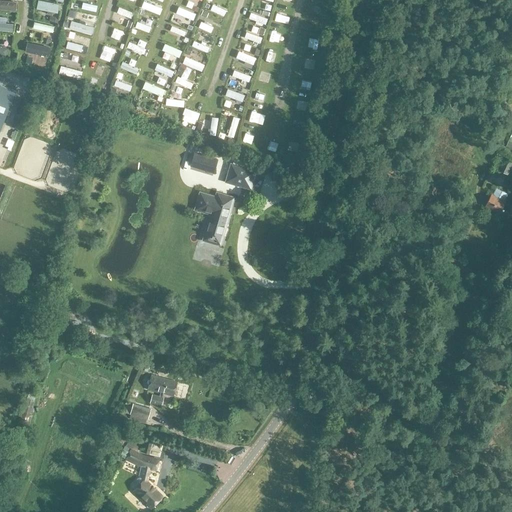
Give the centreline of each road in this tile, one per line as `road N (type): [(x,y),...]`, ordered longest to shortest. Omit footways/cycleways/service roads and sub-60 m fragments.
road 1 (tertiary): [(207,511),(286,408),(302,372),(324,157),(365,0)]
road 2 (track): [(318,221),(388,252),(480,273),(511,289)]
